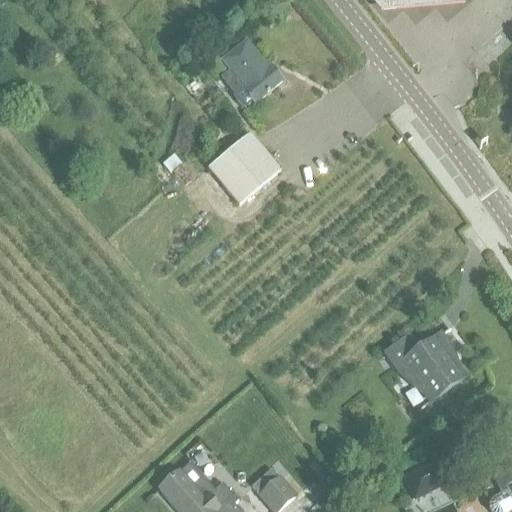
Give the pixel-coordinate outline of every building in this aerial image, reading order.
[(365,0),(366,1),(381,20),(464,13),(463,0),(365,0)] [(219,84),(232,101),(232,104),(240,113),(242,113),(251,107),(252,108),(283,84),(272,70),(269,72),(248,44),(221,65),(230,76),(219,84)] [(250,132),(224,152),(207,167),(237,204),(254,190),(279,170),(250,132)] [(173,156),(163,166),(175,180),(177,178),(178,180),(185,174),(179,166),(181,165),(173,156)] [(431,403),(462,381),(452,368),(454,366),(447,356),(449,355),(439,340),(418,355),(408,341),(387,357),(397,371),(400,369),(410,383),(415,380),(431,403)] [(436,464),(405,478),(416,502),(446,487),(436,464)] [(215,492),(191,465),(160,492),(177,511),(239,511),(234,506),(237,503),(222,486),(215,492)] [(271,471),(261,480),(252,488),(272,511),(278,511),(295,498),(271,471)] [(511,511),(511,471),(493,481),(501,497),(494,500),(491,503),(489,507),(489,511),(511,511)]
